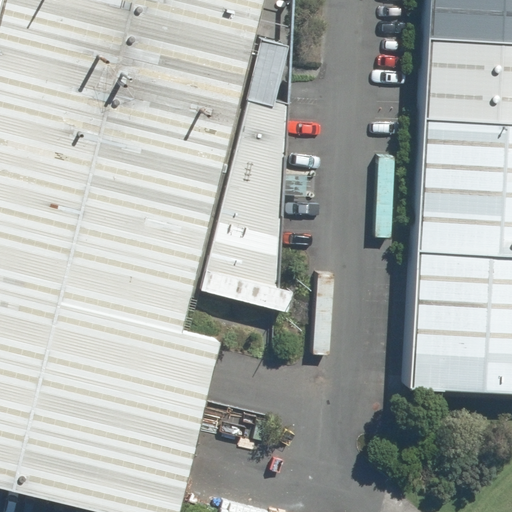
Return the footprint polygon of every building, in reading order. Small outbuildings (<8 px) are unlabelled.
[(0,0),(0,477),(130,509),(252,0),(0,0)] [(511,0),(419,0),(418,27),(511,30),(511,0)] [(511,30),(418,27),(414,108),(511,111),(511,30)] [(511,111),(414,108),(409,242),(511,246),(511,111)] [(511,246),(409,242),(401,385),(511,388),(511,246)] [(383,290),(384,247),(366,247),(364,290),(383,290)]
